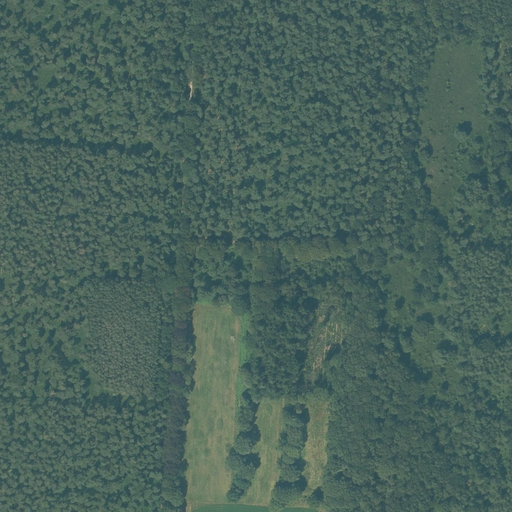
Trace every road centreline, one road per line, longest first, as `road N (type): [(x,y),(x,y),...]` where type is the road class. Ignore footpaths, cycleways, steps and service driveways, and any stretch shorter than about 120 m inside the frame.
road 1 (track): [(178,246),(156,511)]
road 2 (track): [(197,0),(178,246)]
